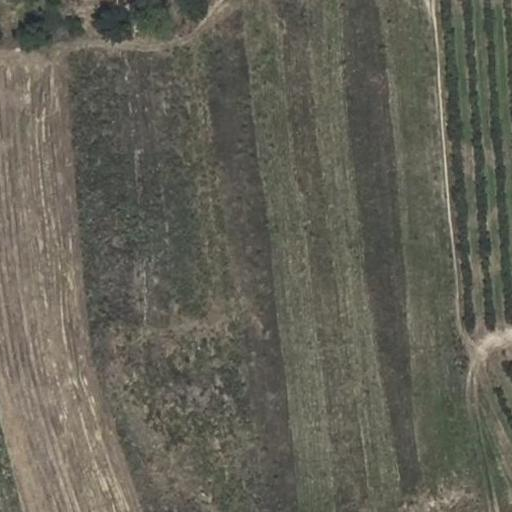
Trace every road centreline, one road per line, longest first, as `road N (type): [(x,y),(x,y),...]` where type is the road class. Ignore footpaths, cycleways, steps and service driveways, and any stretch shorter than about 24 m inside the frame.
road 1 (track): [(425,0),(480,511)]
road 2 (track): [(224,0),(212,6),(197,48),(221,296)]
